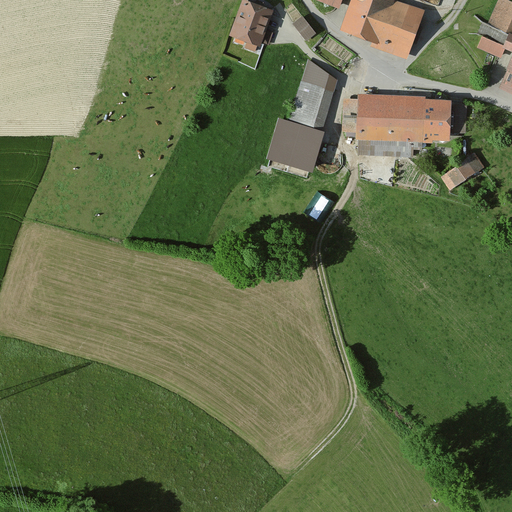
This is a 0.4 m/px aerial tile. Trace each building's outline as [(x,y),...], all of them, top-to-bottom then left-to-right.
[(269,10),(241,0),(227,39),(255,48),(269,10)] [(314,0),(314,1),(338,10),(341,0),(350,0),(339,31),(371,42),(370,46),(406,59),(423,12),(393,1),(393,0),(314,0)] [(496,0),(489,22),(511,30),(511,2),(506,0),(496,0)] [(292,25),(305,42),(314,35),(301,18),(292,25)] [(511,33),(508,32),(503,45),(482,36),(477,48),(501,58),(505,50),(511,53),(505,69),(508,70),(500,89),(511,94),(511,33)] [(323,125),(337,77),(308,58),(291,120),(279,117),(268,155),(313,167),(325,126),(323,125)] [(424,97),(358,94),(357,99),(342,99),(341,132),(355,133),(355,140),(358,140),(358,154),(414,156),(414,150),(422,150),(422,143),(448,144),(449,134),(465,134),(466,106),(450,105),(450,100),(424,100),(424,97)] [(483,168),(474,154),(439,178),(449,192),(483,168)] [(321,193),(311,215),(324,221),(335,199),(321,193)]
